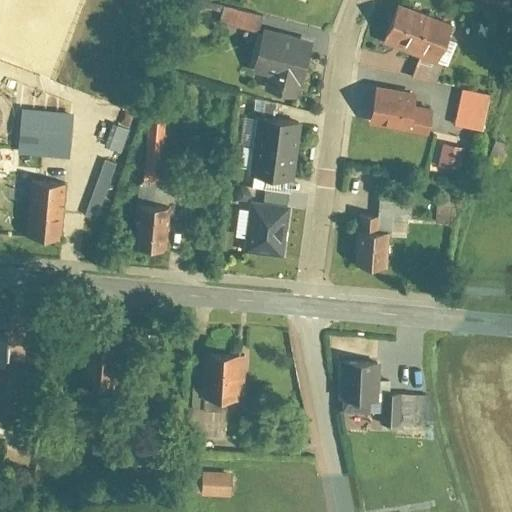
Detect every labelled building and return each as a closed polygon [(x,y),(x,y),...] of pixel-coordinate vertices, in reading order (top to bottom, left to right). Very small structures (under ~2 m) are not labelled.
[(384,3),(371,38),(433,60),(446,26),(384,3)] [(268,25),(270,9),(229,5),(228,22),(268,25)] [(239,69),(253,73),(250,88),(286,95),(289,80),(300,83),(309,43),(247,30),(239,69)] [(444,128),(481,137),(491,95),(454,86),(444,128)] [(362,89),(354,124),(412,137),(420,102),(362,89)] [(22,111),(19,149),(68,152),(72,112),(22,111)] [(241,118),(235,177),(281,181),(286,122),(241,118)] [(132,123),(132,181),(163,181),(162,123),(132,123)] [(438,139),(430,168),(449,173),(458,144),(438,139)] [(104,211),(122,161),(111,157),(93,207),(104,211)] [(18,181),(17,238),(53,238),(53,181),(18,181)] [(291,257),(298,204),(257,199),(250,251),(291,257)] [(138,201),(134,243),(166,246),(170,204),(138,201)] [(417,204),(417,225),(451,226),(451,204),(417,204)] [(344,226),(344,267),(376,267),(376,226),(344,226)] [(66,350),(67,399),(102,398),(101,349),(66,350)] [(189,355),(189,402),(230,402),(230,355),(189,355)] [(335,362),(335,414),(367,414),(367,362),(335,362)] [(0,371),(0,403),(34,402),(32,370),(0,371)] [(398,397),(394,432),(419,434),(422,399),(398,397)] [(214,470),(215,494),(240,493),(239,468),(214,470)]
